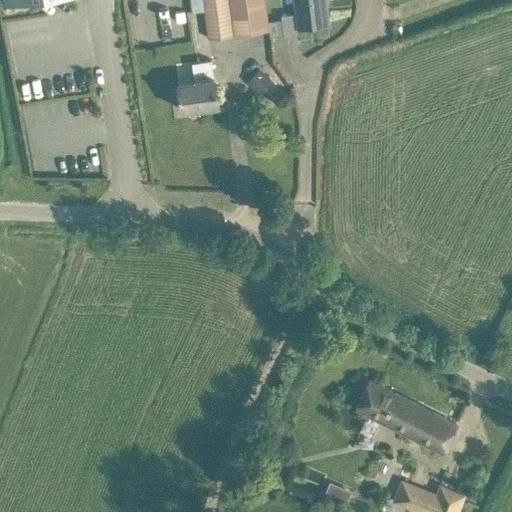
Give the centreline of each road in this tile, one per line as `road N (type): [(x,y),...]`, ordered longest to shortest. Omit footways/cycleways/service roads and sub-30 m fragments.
road 1 (unclassified): [(511,393),(211,223),(0,208)]
road 2 (track): [(311,280),(222,465),(210,511)]
